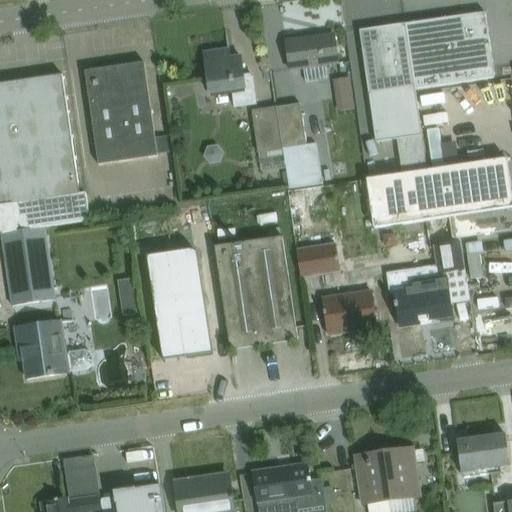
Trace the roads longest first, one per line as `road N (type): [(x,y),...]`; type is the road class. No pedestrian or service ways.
road 1 (unclassified): [(0,443),(511,374)]
road 2 (unclassified): [(0,25),(205,0)]
